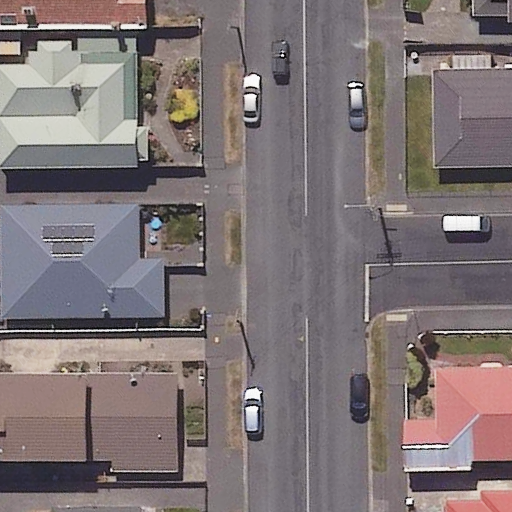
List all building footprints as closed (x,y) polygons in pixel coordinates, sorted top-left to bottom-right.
[(0,0),(0,52),(25,52),(25,20),(147,18),(147,0),(0,0)] [(511,0),(475,0),(475,14),(511,14),(511,0)] [(136,31),(39,34),(39,42),(30,42),(30,58),(0,58),(0,95),(2,163),(152,158),(150,117),(139,118),(136,31)] [(511,65),(493,66),(493,50),(454,51),(454,66),(436,66),(438,161),(511,160),(511,65)] [(139,201),(3,205),(6,314),(166,310),(164,256),(141,257),(139,201)] [(97,363),(100,450),(101,457),(112,457),(113,472),(187,469),(182,360),(97,363)] [(511,361),(438,362),(439,416),(408,416),(408,464),(471,463),(471,452),(511,451),(511,361)] [(0,453),(100,450),(97,363),(0,366),(0,453)] [(511,511),(511,482),(485,483),(485,491),(449,491),(448,511),(511,511)] [(150,511),(150,500),(54,502),(54,511),(150,511)]
